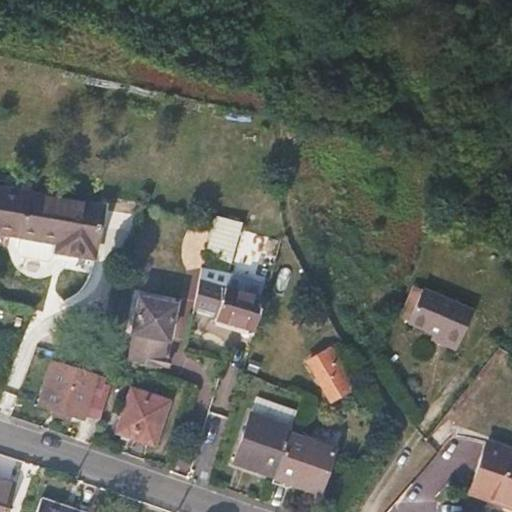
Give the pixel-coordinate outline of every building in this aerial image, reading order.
[(102,203),(0,183),(0,232),(14,235),(67,244),(65,253),(91,257),(102,203)] [(230,260),(233,250),(241,222),(216,213),(215,217),(203,253),(230,260)] [(278,235),(241,222),(233,250),(270,262),(278,235)] [(222,282),(197,276),(190,306),(213,312),(222,282)] [(261,293),(222,282),(213,312),(212,318),(250,330),(261,293)] [(425,291),(417,287),(404,317),(411,321),(425,291)] [(478,310),(426,288),(425,291),(411,321),(410,323),(436,334),(462,345),(478,310)] [(171,305),(134,297),(127,333),(163,341),(171,305)] [(462,345),(436,334),(435,339),(460,350),(462,345)] [(337,370),(312,344),(301,354),(325,381),(337,370)] [(109,385),(77,375),(72,391),(47,383),(42,399),(97,417),(109,385)] [(169,397),(130,383),(113,429),(153,443),(169,397)] [(271,475),(273,469),(287,426),(250,414),(232,459),(271,475)] [(329,440),(287,426),(273,469),(314,484),(329,440)] [(511,460),(482,454),(474,481),(468,503),(498,510),(503,511),(505,511),(507,503),(511,504),(511,460)] [(0,478),(0,511),(6,511),(15,484),(0,478)] [(84,511),(39,496),(33,511),(84,511)]
